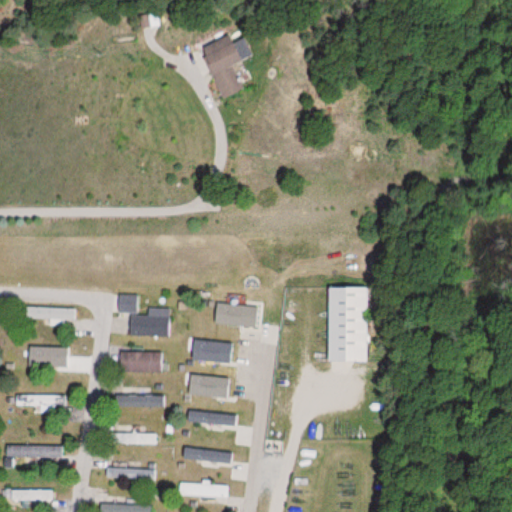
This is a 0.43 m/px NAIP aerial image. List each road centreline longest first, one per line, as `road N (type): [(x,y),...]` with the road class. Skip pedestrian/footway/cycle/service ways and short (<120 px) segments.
road 1 (residential): [(75,511),(103,303),(36,295)]
road 2 (residential): [(246,511),(270,350)]
